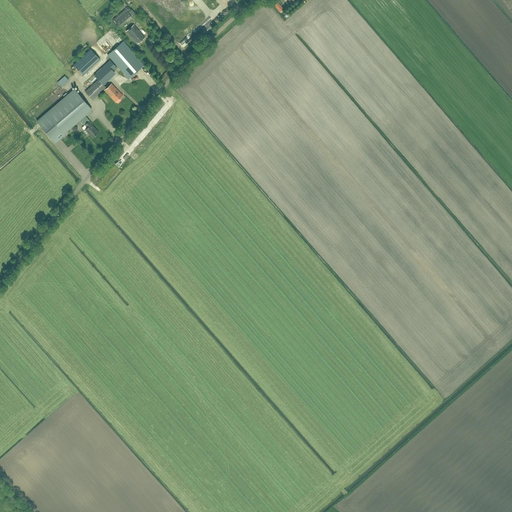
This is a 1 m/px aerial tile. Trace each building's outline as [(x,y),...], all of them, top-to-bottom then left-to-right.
[(127,13),(131,10),(128,7),(113,19),(120,27),(131,18),(127,13)] [(137,44),(145,37),(134,25),(126,31),(137,44)] [(128,78),(144,65),(123,41),(108,55),(128,78)] [(83,75),(100,60),(90,49),(74,65),(83,75)] [(113,71),(117,68),(110,60),(93,75),(98,80),(85,92),(93,100),(106,87),(104,85),(116,73),(113,71)] [(123,75),(116,80),(120,86),(127,81),(123,75)] [(59,83),(66,92),(74,86),(70,81),(67,84),(64,80),(59,83)] [(115,102),(122,95),(111,83),(104,90),(115,102)] [(74,89),(37,121),(55,143),(64,135),(63,133),(91,109),(74,89)] [(92,138),(98,132),(91,124),(92,124),(89,121),(85,124),(87,127),(85,130),(92,138)]
